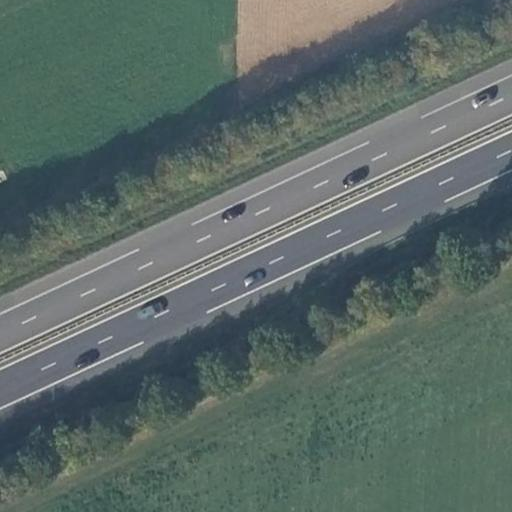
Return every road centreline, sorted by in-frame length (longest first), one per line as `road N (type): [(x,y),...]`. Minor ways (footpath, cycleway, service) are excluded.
road 1 (trunk): [(0,388),(511,150)]
road 2 (trunk): [(511,95),(0,333)]
